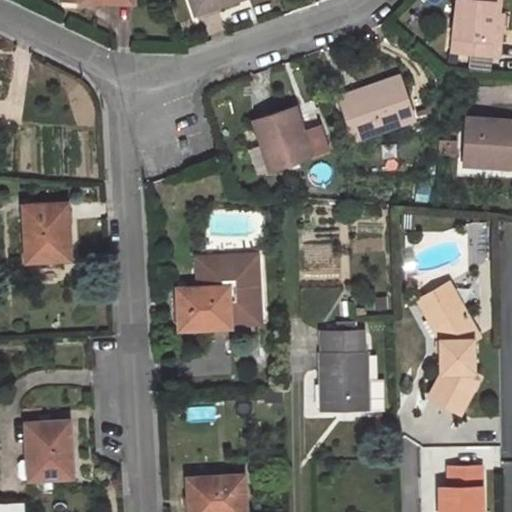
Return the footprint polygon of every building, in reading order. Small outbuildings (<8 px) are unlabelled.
[(190,0),(195,12),(228,0),(190,0)] [(499,0),(457,0),(452,50),(494,55),(498,13),(499,0)] [(494,55),(501,55),(504,14),(498,13),(494,55)] [(400,75),(341,95),(355,138),(415,117),(400,75)] [(293,106),(254,119),(270,168),(328,148),(320,125),(302,131),(293,106)] [(511,120),(467,119),(464,154),(457,153),(457,175),(493,177),(493,166),(511,167),(511,120)] [(26,262),(71,259),(69,220),(66,220),(65,203),(22,205),(26,262)] [(470,223),(469,264),(485,264),(487,223),(470,223)] [(175,289),(178,330),(211,328),(211,321),(229,320),(228,307),(258,305),(255,254),(204,257),(205,271),(196,271),(197,288),(175,289)] [(195,258),(196,271),(205,271),(204,257),(195,258)] [(456,290),(425,307),(428,312),(459,295),(456,290)] [(428,312),(442,339),(443,367),(428,391),(458,409),(481,375),(475,371),(475,338),(481,335),(459,295),(428,312)] [(258,305),(228,307),(229,324),(259,322),(258,305)] [(320,409),(367,408),(366,352),(362,352),(362,332),(354,332),(354,323),(334,323),(334,332),(320,332),(321,352),(317,352),(320,409)] [(72,477),(69,421),(24,423),(27,462),(29,462),(30,479),(72,477)] [(482,511),(483,465),(448,465),(448,485),(439,485),(438,511),(482,511)] [(246,511),(245,475),(187,478),(188,511),(246,511)]
